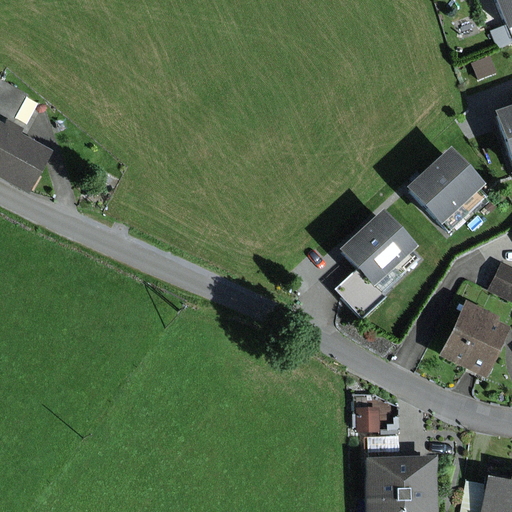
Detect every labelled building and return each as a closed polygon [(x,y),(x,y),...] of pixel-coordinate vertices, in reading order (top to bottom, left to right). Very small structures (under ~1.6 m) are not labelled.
[(487,60),(471,66),(476,79),(492,73),(487,60)] [(0,117),(9,123),(25,95),(0,81),(0,117)] [(511,112),(495,118),(511,166),(511,112)] [(0,178),(22,190),(43,154),(12,137),(15,131),(10,129),(4,126),(1,131),(0,130),(0,178)] [(417,182),(407,192),(446,233),(484,197),(445,156),(417,182)] [(358,237),(340,254),(362,277),(378,295),(416,260),(378,219),(358,237)] [(511,271),(501,266),(489,291),(511,302),(511,300),(511,271)] [(382,299),(378,295),(362,277),(338,299),(358,320),(382,299)] [(464,307),(441,356),(480,375),(501,332),(488,326),(490,323),(491,320),(464,307)] [(356,413),(357,432),(377,432),(376,412),(356,413)] [(367,467),(368,511),(430,511),(429,496),(428,465),(367,467)] [(480,511),(511,511),(511,479),(486,475),(480,511)]
